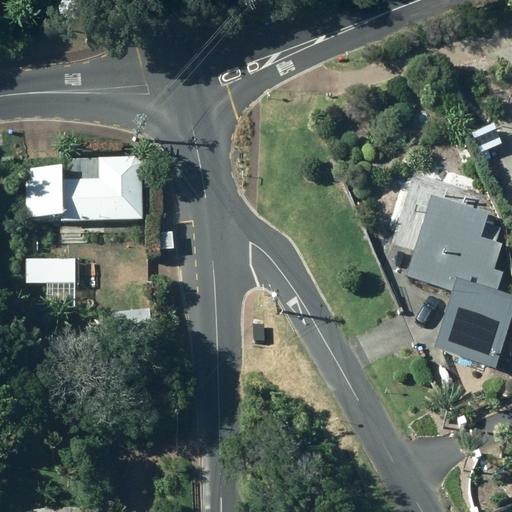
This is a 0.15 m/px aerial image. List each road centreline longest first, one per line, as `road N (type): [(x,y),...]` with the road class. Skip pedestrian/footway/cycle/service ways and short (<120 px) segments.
road 1 (unclassified): [(423,511),(281,266),(248,244),(213,246)]
road 2 (tertiary): [(213,246),(221,511)]
road 3 (unclassified): [(428,0),(227,77),(184,79)]
road 4 (tertiary): [(0,97),(184,79)]
road 5 (tertiary): [(184,79),(213,246)]
